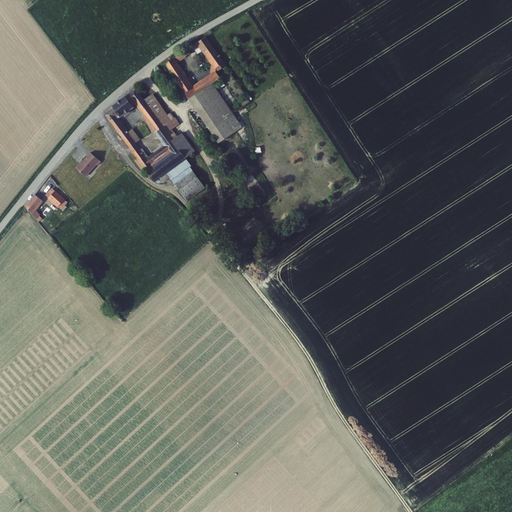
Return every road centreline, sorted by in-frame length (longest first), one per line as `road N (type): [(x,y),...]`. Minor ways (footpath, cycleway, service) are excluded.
road 1 (track): [(221,203),(218,235),(228,255),(305,351),(339,414),(411,511)]
road 2 (residential): [(256,0),(175,46),(112,96),(0,228)]
road 3 (track): [(218,235),(182,200),(141,179),(91,116)]
